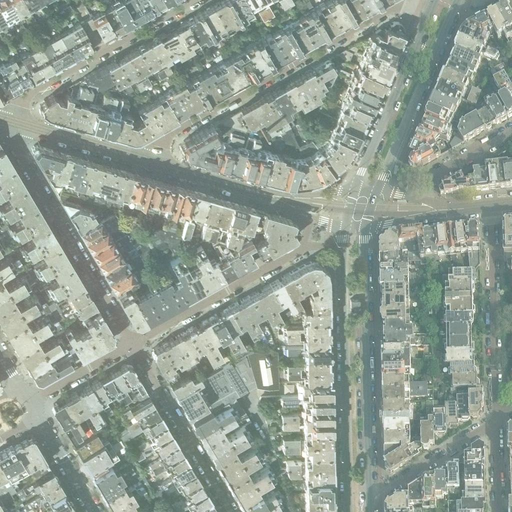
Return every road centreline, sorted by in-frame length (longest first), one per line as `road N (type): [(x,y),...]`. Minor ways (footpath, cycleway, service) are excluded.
road 1 (residential): [(147,162),(163,138),(400,4),(431,4)]
road 2 (tertiary): [(370,493),(364,227)]
road 3 (tertiary): [(343,247),(348,511)]
road 4 (residential): [(6,120),(7,135),(130,344)]
road 5 (residential): [(196,0),(26,95),(6,120)]
road 6 (residential): [(490,206),(497,418)]
road 7 (tertiary): [(431,4),(352,192)]
road 8 (tertiary): [(376,191),(455,4)]
road 9 (residential): [(303,247),(130,344)]
road 10 (residential): [(130,344),(230,511)]
road 11 (residential): [(370,493),(497,418)]
road 12 (residential): [(6,120),(147,162)]
road 13 (residential): [(147,162),(280,198)]
